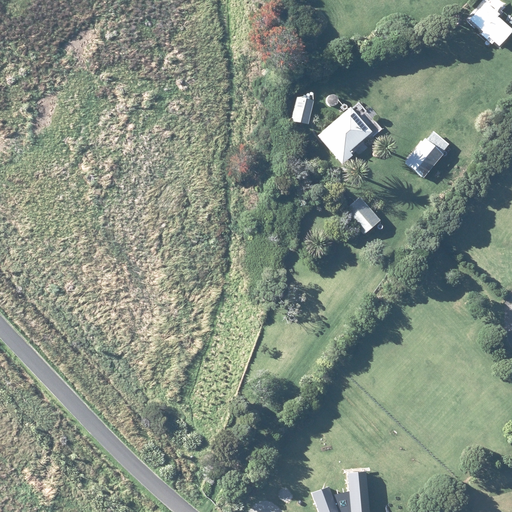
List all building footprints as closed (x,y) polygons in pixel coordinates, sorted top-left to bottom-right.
[(501,45),(511,32),(511,27),(500,16),(501,14),(487,1),(472,18),(486,31),(483,34),(494,44),(497,41),(501,45)] [(310,124),(316,100),(300,97),(295,121),(310,124)] [(353,108),(320,136),(345,165),(355,156),(351,151),(374,132),(353,108)] [(426,177),(445,154),(444,153),(451,144),(436,131),(429,140),(427,138),(408,162),(426,177)] [(383,221),(363,198),(347,211),(366,235),(383,221)]
